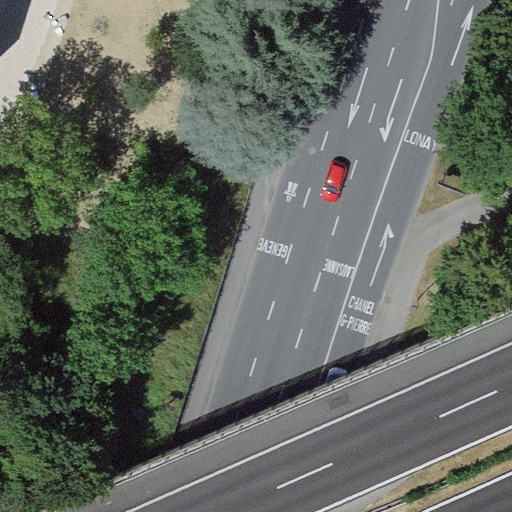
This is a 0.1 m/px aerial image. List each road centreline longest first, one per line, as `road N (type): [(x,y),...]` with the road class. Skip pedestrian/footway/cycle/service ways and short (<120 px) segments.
road 1 (secondary): [(415,0),(253,511)]
road 2 (motorway): [(511,383),(220,511)]
